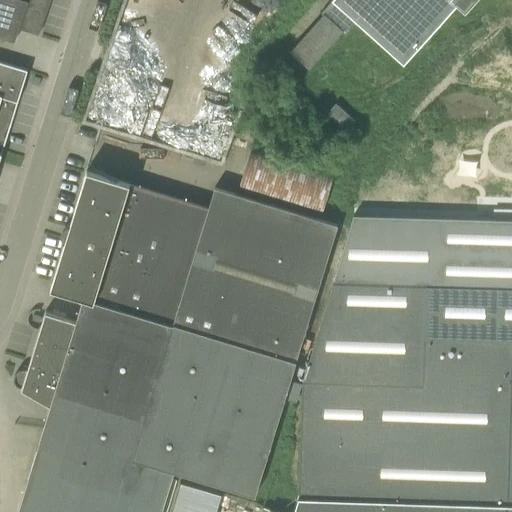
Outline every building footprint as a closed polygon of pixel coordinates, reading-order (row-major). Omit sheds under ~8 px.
[(0,0),(0,36),(14,41),(19,28),(39,34),(49,0),(0,0)] [(465,13),(476,0),(332,0),(321,13),(323,14),(289,52),(308,69),(342,32),(345,34),(356,21),(403,63),(456,5),(465,13)] [(0,60),(0,157),(1,157),(28,69),(0,60)] [(326,113),(338,123),(347,113),(335,103),(326,113)] [(239,187),(322,211),(333,174),(251,150),(239,187)] [(53,287),(83,297),(84,296),(296,361),(338,224),(215,187),(208,207),(88,171),(53,287)] [(311,321),(301,355),(310,358),(302,381),(427,385),(428,355),(473,356),(474,335),(511,335),(511,219),(354,214),(344,247),(337,270),(320,323),(311,321)] [(84,296),(83,297),(76,320),(45,311),(27,370),(25,369),(22,369),(17,371),(15,375),(14,379),(15,384),(20,388),(51,405),(18,511),(161,511),(174,470),(255,495),(296,361),(84,296)] [(427,385),(302,381),(299,496),(293,511),(281,511),(263,506),(261,511),(511,511),(511,335),(474,335),(473,356),(428,355),(427,385)]
